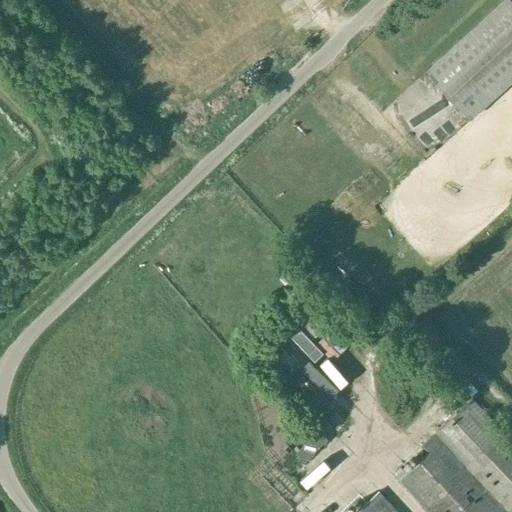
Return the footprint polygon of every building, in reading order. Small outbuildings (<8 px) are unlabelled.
[(511,0),(508,0),(428,73),(472,121),(511,84),(511,0)] [(373,116),(392,98),(351,53),(331,71),(373,116)] [(469,366),(476,373),(493,356),(468,330),(445,352),(464,371),(469,366)] [(500,378),(495,371),(502,367),(496,359),(478,372),(489,386),(500,378)] [(395,425),(424,403),(409,383),(392,396),(385,388),(373,397),(395,425)] [(507,511),(511,511),(511,444),(508,439),(471,398),(456,411),(458,413),(435,433),(507,511)] [(318,413),(309,422),(319,432),(328,424),(318,413)] [(302,458),(323,437),(315,428),(293,449),(302,458)] [(507,511),(435,433),(422,446),(429,454),(400,481),(428,511),(507,511)] [(353,511),(397,511),(377,490),(353,511)]
